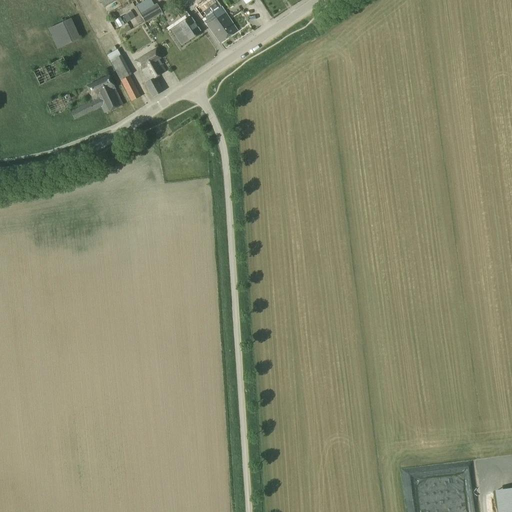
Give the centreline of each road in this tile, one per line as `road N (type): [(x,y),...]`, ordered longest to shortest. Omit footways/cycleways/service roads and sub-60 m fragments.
road 1 (unclassified): [(244,511),(225,163),(191,84)]
road 2 (tertiary): [(0,172),(89,150),(191,84)]
road 3 (tertiary): [(191,84),(317,0)]
